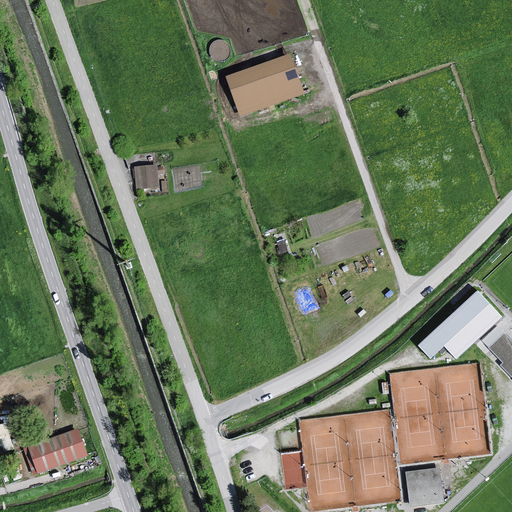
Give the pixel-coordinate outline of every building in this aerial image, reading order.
[(288,57),(224,81),(239,120),(303,96),(288,57)] [(155,168),(132,169),(132,192),(155,191),(155,168)] [(511,380),(511,345),(495,328),(481,341),(502,363),(498,366),(511,380)] [(75,428),(22,446),(32,474),(85,456),(75,428)] [(300,448),(281,451),(286,484),(306,481),(300,448)] [(442,501),(438,469),(404,473),(408,506),(442,501)]
